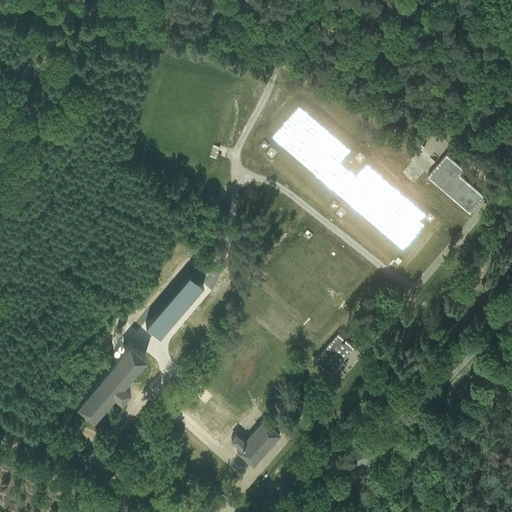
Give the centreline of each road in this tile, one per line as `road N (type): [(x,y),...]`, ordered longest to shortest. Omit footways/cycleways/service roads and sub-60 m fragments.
road 1 (unclassified): [(271,74),(211,221),(209,306),(79,457)]
road 2 (unclassified): [(223,511),(473,211)]
road 3 (track): [(302,0),(271,74),(511,143)]
road 4 (tertiary): [(318,511),(511,304)]
road 5 (track): [(271,74),(24,0)]
road 6 (unclassified): [(192,511),(79,457)]
